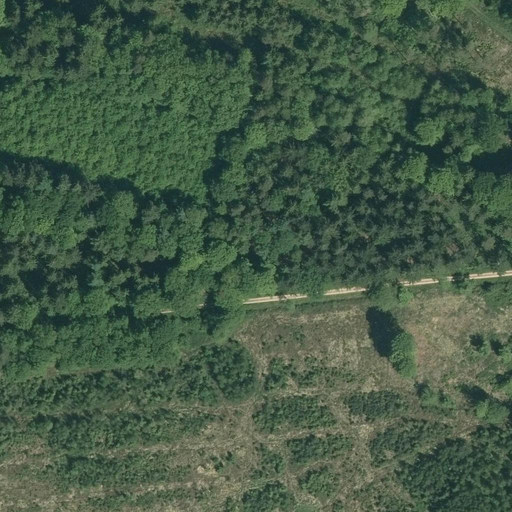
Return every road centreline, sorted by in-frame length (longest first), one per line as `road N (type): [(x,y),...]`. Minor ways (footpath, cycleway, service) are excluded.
road 1 (track): [(511,271),(0,324)]
road 2 (track): [(511,209),(317,56),(82,0)]
